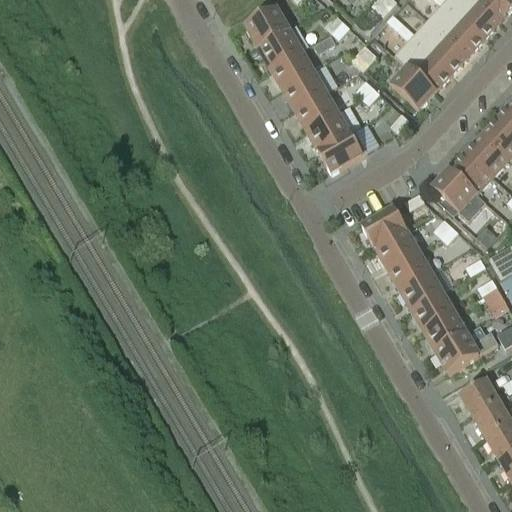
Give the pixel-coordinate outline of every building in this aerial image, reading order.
[(292,0),(291,2),(298,9),(305,0),(292,0)] [(382,0),(378,4),(390,15),(397,8),(388,0),(382,0)] [(484,45),(500,27),(470,0),(451,0),(447,5),(441,0),(432,0),(431,2),(441,11),(444,8),(484,45)] [(511,4),(507,0),(470,0),(500,27),(511,14),(511,4)] [(390,15),(378,4),(372,11),(383,22),(390,15)] [(468,62),(484,45),(444,8),(441,11),(428,26),(468,62)] [(259,54),(290,36),(277,15),(246,33),(259,54)] [(332,39),(343,27),(336,21),(324,33),(331,40),(332,39)] [(388,27),(398,37),(404,31),(394,21),(391,24),(388,27)] [(412,44),(452,80),(468,62),(428,26),(415,40),(404,31),(398,37),(409,47),(412,44)] [(332,39),(331,40),(338,46),(350,34),(343,27),(332,39)] [(302,57),(290,36),(259,54),(271,75),(302,57)] [(331,41),(314,51),(318,59),(336,49),(331,41)] [(409,74),(435,98),(452,80),(412,44),(409,47),(395,62),(408,74),(409,74)] [(365,51),(351,66),(363,77),(377,62),(365,51)] [(314,77),(302,57),(271,75),(283,96),(314,77)] [(409,74),(408,74),(392,92),(419,116),(435,98),(409,74)] [(326,98),(314,77),(283,96),(295,116),(326,98)] [(362,105),(373,93),(365,86),(355,98),(362,105)] [(373,93),(362,105),(370,112),(381,100),(373,93)] [(326,98),(295,116),(307,137),(338,119),(326,98)] [(511,108),(499,123),(511,134),(511,108)] [(350,140),(350,139),(338,119),(307,137),(319,158),(350,140)] [(402,119),(391,132),(398,139),(409,126),(402,119)] [(511,134),(499,123),(483,141),(509,165),(511,162),(511,134)] [(369,128),(358,134),(368,153),(379,147),(369,128)] [(355,136),(350,139),(350,140),(319,158),(332,179),(368,158),(355,136)] [(483,141),(467,158),(493,183),(509,165),(483,141)] [(493,183),(467,158),(451,176),(477,200),(493,183)] [(477,200),(451,176),(434,195),(460,219),(477,200)] [(420,200),(405,208),(410,216),(425,208),(420,200)] [(375,254),(406,236),(394,214),(363,233),(375,254)] [(442,244),(452,232),(445,226),(434,237),(442,244)] [(488,230),(481,238),(493,249),(500,241),(488,230)] [(459,239),(452,232),(442,244),(449,250),(459,239)] [(406,236),(375,254),(387,275),(419,257),(406,236)] [(511,251),(487,265),(490,270),(500,287),(511,280),(511,251)] [(419,257),(387,275),(400,296),(431,277),(419,257)] [(481,264),(465,274),(470,281),(486,272),(481,264)] [(431,277),(400,296),(412,316),(443,298),(431,277)] [(511,280),(500,287),(511,307),(511,280)] [(492,285),(478,293),(483,302),(497,293),(492,285)] [(497,294),(483,302),(493,318),(506,310),(497,294)] [(455,319),(443,298),(412,316),(424,337),(455,319)] [(455,319),(424,337),(436,358),(467,339),(455,319)] [(511,332),(498,341),(506,354),(511,350),(511,332)] [(473,351),(467,339),(436,358),(448,379),(499,350),(492,338),(481,345),(481,346),(473,351)] [(473,422),(505,403),(502,397),(496,400),(487,384),(460,400),(473,422)] [(505,403),(473,422),(485,444),(511,428),(511,427),(504,413),(509,410),(505,403)] [(511,428),(485,444),(498,465),(511,456),(511,428)] [(511,456),(498,465),(511,486),(511,485),(511,456)]
